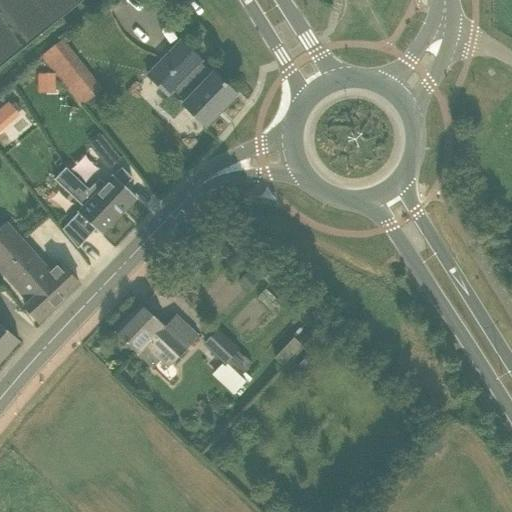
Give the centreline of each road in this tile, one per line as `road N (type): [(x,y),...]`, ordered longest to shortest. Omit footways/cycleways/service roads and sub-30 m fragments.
road 1 (tertiary): [(0,398),(177,207)]
road 2 (secondary): [(371,197),(511,416)]
road 3 (secondary): [(511,361),(399,180)]
road 4 (tertiary): [(292,136),(205,172),(177,207)]
road 5 (tertiary): [(177,207),(226,179),(302,170)]
